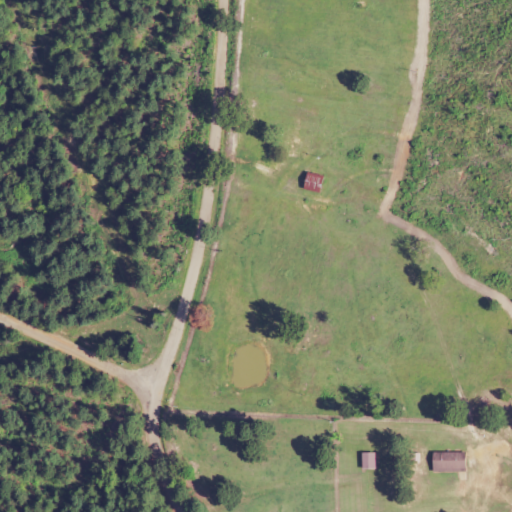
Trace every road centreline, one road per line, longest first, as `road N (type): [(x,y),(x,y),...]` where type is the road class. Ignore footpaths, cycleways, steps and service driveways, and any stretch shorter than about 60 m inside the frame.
road 1 (residential): [(206,511),(186,385),(267,130),(271,0)]
road 2 (residential): [(0,330),(186,385)]
